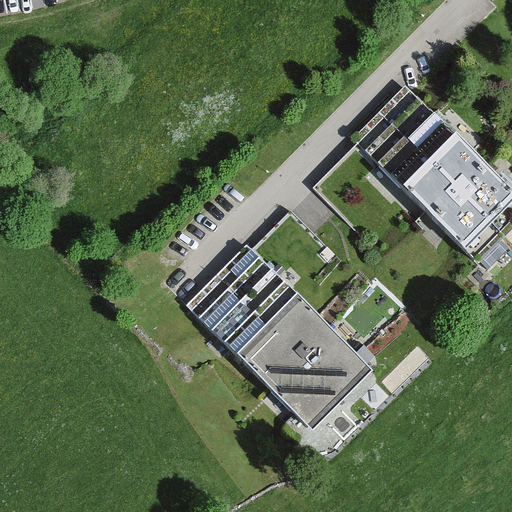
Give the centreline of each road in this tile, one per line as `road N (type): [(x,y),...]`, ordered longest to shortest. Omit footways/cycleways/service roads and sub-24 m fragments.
road 1 (residential): [(465,0),(201,261)]
road 2 (residential): [(0,127),(66,49),(72,0)]
